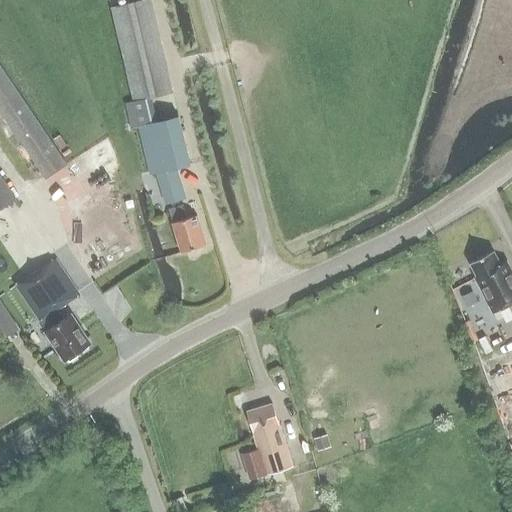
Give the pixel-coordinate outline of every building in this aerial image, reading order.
[(130,129),(138,128),(151,174),(155,173),(164,204),(169,202),(171,209),(168,210),(172,224),(180,253),(204,246),(196,216),(185,219),(182,206),(178,206),(176,199),(184,197),(176,168),(190,164),(178,119),(150,125),(144,98),(171,92),(149,0),(146,0),(111,9),(133,102),(125,104),(130,129)] [(0,112),(45,180),(66,165),(0,66),(0,112)] [(0,209),(15,199),(0,175),(0,209)] [(469,263),(476,277),(474,278),(492,313),(511,302),(511,273),(506,262),(499,265),(492,251),(469,263)] [(77,353),(89,345),(70,315),(63,319),(57,310),(78,296),(55,260),(43,268),(41,267),(14,285),(45,331),(44,332),(63,362),(66,360),(69,361),(77,356),(77,353)] [(469,299),(459,304),(465,315),(474,310),(469,299)] [(511,344),(495,348),(500,370),(511,366),(511,344)] [(292,469),(272,405),(246,413),(257,451),(241,456),(249,482),(292,469)] [(325,435),(313,439),(317,449),(328,446),(329,446),(328,442),(325,435)]
